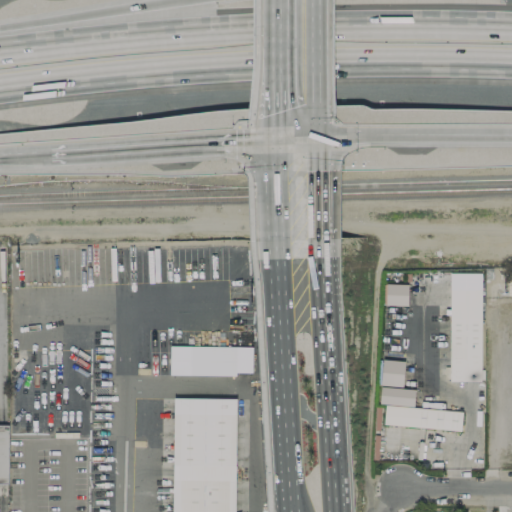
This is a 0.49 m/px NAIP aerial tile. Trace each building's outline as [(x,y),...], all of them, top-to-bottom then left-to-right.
[(481,273),(450,273),(449,381),(480,381),(481,273)] [(407,305),(407,284),(385,284),(384,305),(407,305)] [(235,375),(235,346),(189,346),(189,375),(235,375)] [(462,411),(413,408),(414,389),(402,388),(404,361),(380,359),(377,403),(384,404),(383,425),(460,430),(462,411)] [(234,511),(235,399),(173,398),(171,511),(234,511)]
